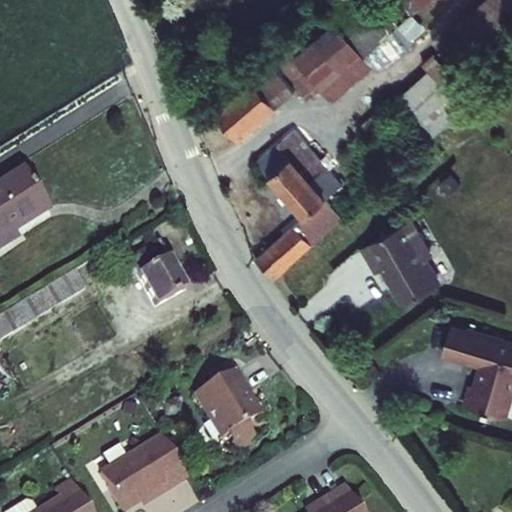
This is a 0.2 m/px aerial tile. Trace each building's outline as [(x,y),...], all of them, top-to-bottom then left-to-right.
[(359,0),(337,20),(366,53),(418,8),(411,0),(359,0)] [(429,69),(446,90),(511,31),(511,0),(484,0),(467,15),(482,32),(459,52),(448,40),(436,50),(443,57),(429,69)] [(321,78),(332,92),(371,59),(366,53),(337,20),(298,52),(321,78)] [(225,115),(247,141),(321,78),(298,52),(225,115)] [(408,87),(440,123),(460,106),(446,90),(429,69),(408,87)] [(259,254),(273,278),(365,199),(349,180),(364,166),(315,111),(260,159),(307,213),(259,254)] [(28,158),(0,175),(0,236),(19,225),(14,217),(50,195),(28,158)] [(421,219),(371,249),(385,274),(395,268),(404,284),(403,287),(414,305),(448,283),(450,277),(439,258),(441,252),(421,219)] [(165,236),(135,254),(162,300),(192,282),(165,236)] [(86,269),(0,320),(0,344),(97,286),(86,269)] [(469,400),(510,414),(511,406),(511,335),(473,323),(472,326),(458,321),(449,348),(486,360),(479,381),(476,380),(469,400)] [(259,444),(249,426),(269,415),(261,402),(259,403),(250,401),(247,396),(251,393),(237,366),(213,379),(217,385),(196,396),(204,409),(206,408),(224,440),(229,438),(239,456),(259,444)] [(161,498),(189,481),(162,438),(100,477),(122,511),(129,511),(158,494),(161,498)] [(55,491),(58,495),(74,486),(71,481),(55,491)] [(90,511),(74,486),(58,495),(61,500),(41,511),(90,511)] [(321,511),(364,511),(350,487),(318,506),(321,511)]
